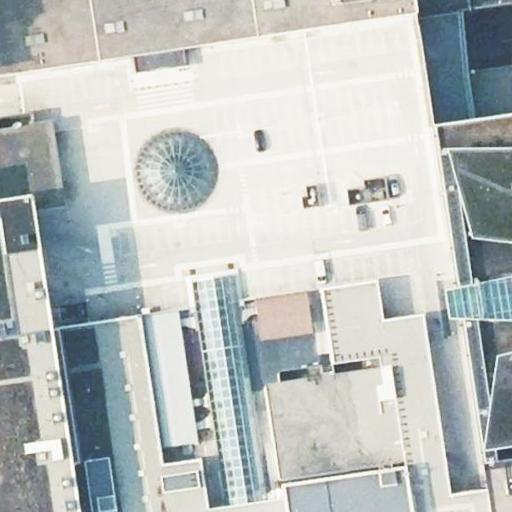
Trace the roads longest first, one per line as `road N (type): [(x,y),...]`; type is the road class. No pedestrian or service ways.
road 1 (secondary): [(0,125),(267,85)]
road 2 (secondary): [(267,85),(511,34)]
road 3 (secondary): [(267,85),(461,92),(511,84)]
